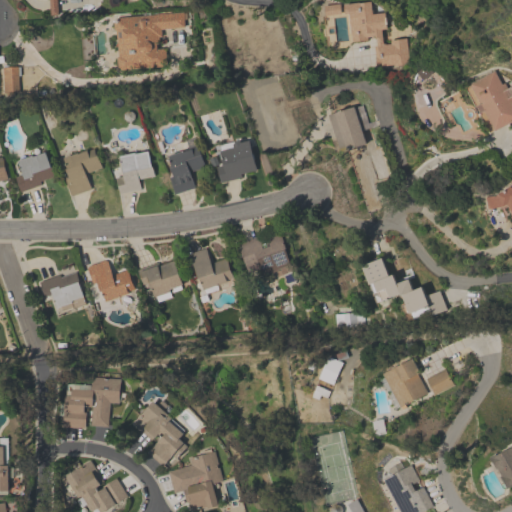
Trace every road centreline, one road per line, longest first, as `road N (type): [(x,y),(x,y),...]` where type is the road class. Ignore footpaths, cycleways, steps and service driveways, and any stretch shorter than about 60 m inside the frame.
road 1 (residential): [(0,229),(171,225),(307,193)]
road 2 (residential): [(511,276),(452,280),(401,228),(359,225),(321,210),(307,193)]
road 3 (residential): [(507,511),(459,510),(441,468),(442,452),(486,378),(483,344)]
road 4 (residential): [(40,511),(43,360)]
road 5 (residential): [(44,446),(123,460),(146,479),(155,511)]
road 6 (residential): [(43,360),(0,241)]
